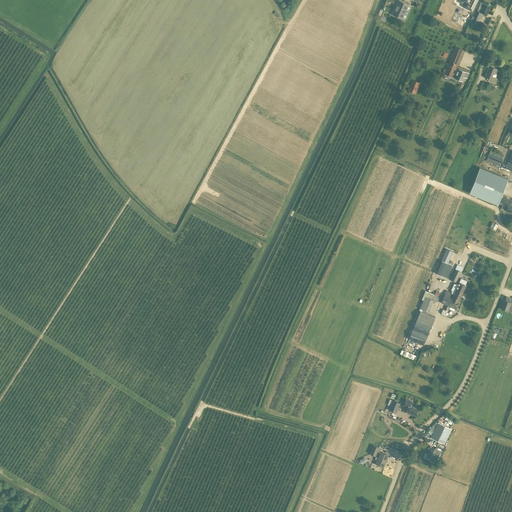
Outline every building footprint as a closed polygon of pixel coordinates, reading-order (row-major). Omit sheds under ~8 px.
[(392,14),(402,18),(408,5),(398,1),(392,14)] [(472,16),(470,21),(471,21),(470,23),(475,25),(475,23),(476,23),(477,22),(478,19),(481,13),(486,15),(490,6),(481,3),(477,11),(476,11),(474,17),(472,16)] [(452,74),(455,75),(454,78),(462,81),(464,77),(466,78),(468,73),(465,72),(458,69),(458,70),(455,68),(462,50),(455,47),(444,74),(451,77),(452,74)] [(495,77),(496,75),(498,70),(489,66),(484,77),(489,79),(488,81),(495,84),(497,78),(495,77)] [(412,80),(408,90),(415,93),(419,83),(412,80)] [(488,98),(492,87),(484,83),(482,88),(479,86),(474,98),(481,100),(482,96),(488,98)] [(504,156),(491,150),(488,157),(501,162),(504,156)] [(508,179),(480,168),(470,193),(498,205),(498,203),(501,196),(508,179)] [(511,213),(511,205),(510,204),(511,201),(501,196),(498,203),(507,206),(505,210),(511,213)] [(448,263),(449,261),(453,251),(446,249),(446,250),(441,261),(436,273),(442,276),(448,263)] [(455,269),(450,280),(456,282),(461,271),(463,267),(457,264),(455,269)] [(448,311),(449,306),(456,309),(459,301),(459,300),(464,288),(458,285),(452,297),(450,296),(452,292),(446,290),(438,307),(443,309),(441,314),(445,316),(447,311),(448,311)] [(437,301),(440,297),(439,296),(441,293),(436,291),(435,294),(434,294),(432,299),(425,296),(420,308),(419,310),(420,311),(410,336),(409,339),(424,345),(427,336),(435,317),(428,314),(429,312),(429,311),(434,300),(437,301)] [(505,300),(503,300),(500,308),(508,311),(510,305),(511,306),(511,298),(506,297),(505,300)] [(406,399),(403,405),(408,407),(406,412),(416,416),(419,409),(411,405),(412,401),(406,399)] [(390,400),(388,403),(391,404),(389,410),(396,413),(400,403),(390,400)] [(436,462),(441,451),(440,451),(442,448),(443,448),(446,443),(443,442),(452,424),(440,418),(425,433),(439,440),(438,442),(436,448),(431,446),(426,457),(436,462)] [(379,447),(373,445),(369,454),(376,456),(379,447)] [(383,467),(388,455),(381,452),(379,457),(378,457),(376,464),(383,467)]
